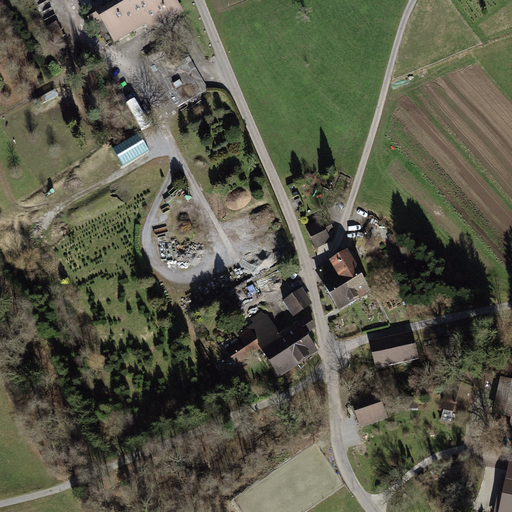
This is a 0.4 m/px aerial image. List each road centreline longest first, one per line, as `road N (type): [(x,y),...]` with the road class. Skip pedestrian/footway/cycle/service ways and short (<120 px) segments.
road 1 (unclassified): [(327,347),(308,267),(197,0)]
road 2 (track): [(414,0),(339,238),(308,267)]
road 3 (unclassified): [(329,370),(288,397),(96,474)]
road 4 (track): [(96,474),(20,306),(0,280)]
road 5 (unclassified): [(511,306),(327,347)]
road 6 (unclassified): [(376,511),(336,448),(329,370)]
